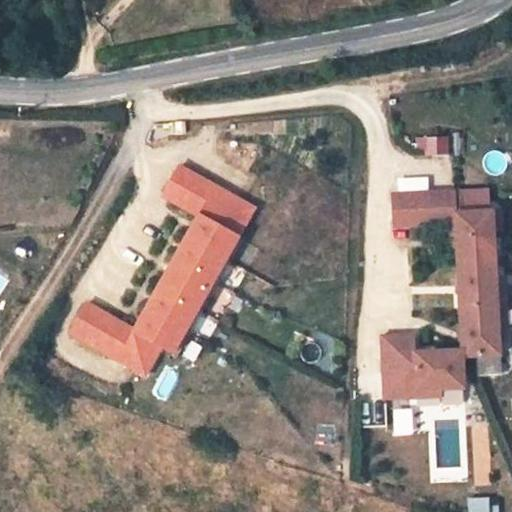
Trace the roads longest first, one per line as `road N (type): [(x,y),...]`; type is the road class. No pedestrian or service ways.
road 1 (tertiary): [(0,89),(148,83),(466,15),(496,0)]
road 2 (track): [(152,102),(0,368)]
